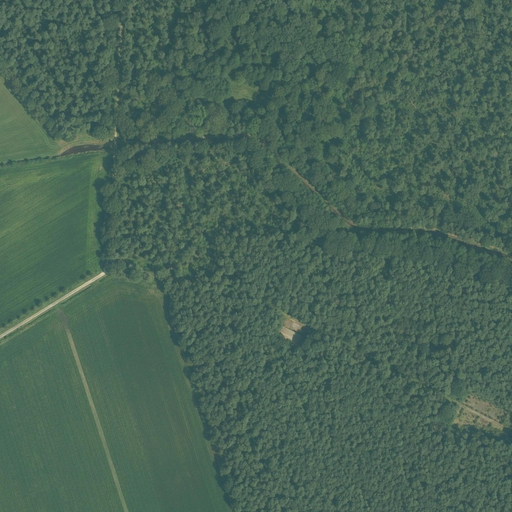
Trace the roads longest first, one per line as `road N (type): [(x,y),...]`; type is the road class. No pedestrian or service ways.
road 1 (track): [(511,253),(429,225),(368,224),(255,132),(115,140)]
road 2 (track): [(108,272),(122,0)]
road 3 (unclassified): [(154,276),(108,272),(0,338)]
